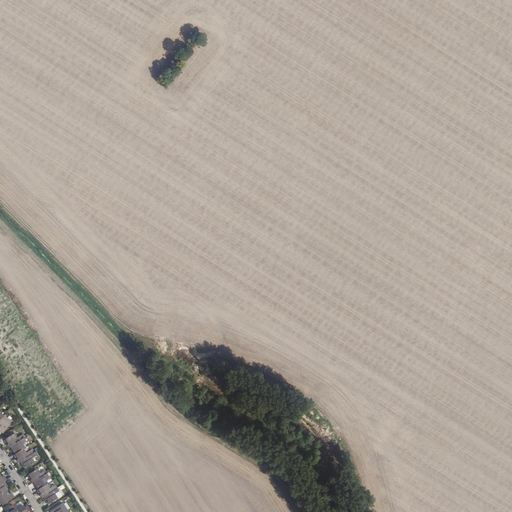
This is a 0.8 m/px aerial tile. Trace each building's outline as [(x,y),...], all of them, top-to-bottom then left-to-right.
[(4,304),(0,307),(0,310),(4,315),(9,309),(4,304)] [(0,326),(3,331),(10,326),(5,320),(0,323),(0,326)] [(19,321),(13,325),(17,332),(23,327),(19,321)] [(19,342),(23,349),(30,345),(26,338),(19,342)] [(38,350),(32,354),(37,361),(43,356),(38,350)] [(21,356),(14,359),(16,366),(24,363),(21,356)] [(25,366),(28,373),(35,370),(32,363),(25,366)] [(0,428),(0,430),(4,433),(12,422),(0,412),(0,426),(1,427),(0,428)] [(17,439),(14,435),(5,441),(10,448),(12,448),(16,454),(15,455),(20,464),(21,463),(26,470),(35,464),(32,460),(36,457),(34,454),(33,455),(31,452),(27,454),(23,450),(25,449),(22,445),(26,442),(25,439),(23,440),(21,437),(18,438),(17,439)] [(0,474),(0,470),(0,469),(0,500),(3,505),(15,497),(12,493),(9,494),(5,488),(8,486),(5,482),(7,480),(4,476),(1,477),(0,474)] [(60,492),(58,489),(56,490),(54,487),(49,490),(47,486),(48,484),(45,480),(49,477),(48,474),(46,475),(44,472),(39,474),(37,471),(28,476),(33,483),(34,482),(39,490),(38,491),(43,499),(44,498),(49,505),(58,499),(55,495),(60,492)]
